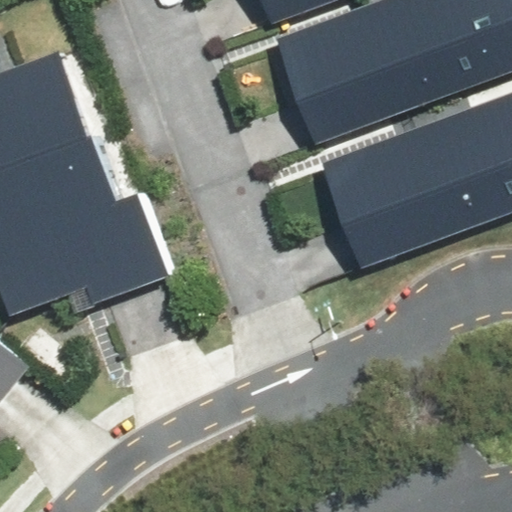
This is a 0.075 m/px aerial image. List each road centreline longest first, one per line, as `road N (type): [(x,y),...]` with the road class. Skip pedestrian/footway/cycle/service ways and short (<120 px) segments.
road 1 (residential): [(161,0),(304,376)]
road 2 (residential): [(74,511),(180,429),(304,376)]
road 3 (residential): [(304,376),(404,339),(492,288),(511,286)]
